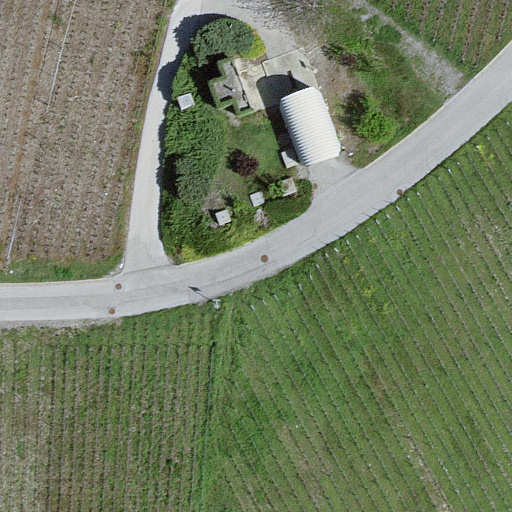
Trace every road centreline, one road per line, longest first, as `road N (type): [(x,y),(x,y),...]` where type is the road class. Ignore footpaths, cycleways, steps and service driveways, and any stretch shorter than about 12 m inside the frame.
road 1 (track): [(152,302),(140,260),(187,17),(331,1),(450,83),(461,130)]
road 2 (unclassified): [(0,303),(142,306),(281,253),(461,130),(511,80)]
